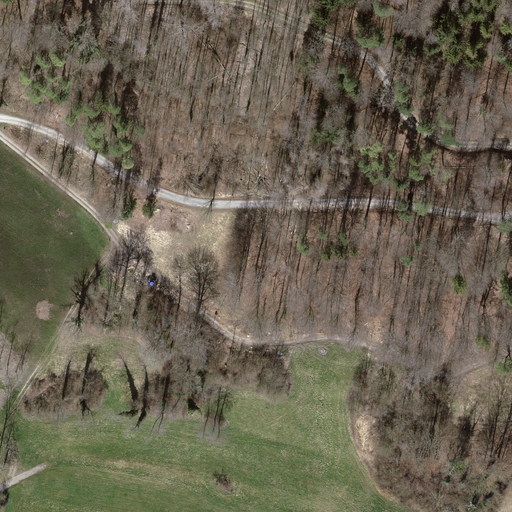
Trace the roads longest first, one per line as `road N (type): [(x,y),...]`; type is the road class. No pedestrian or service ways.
road 1 (track): [(0,121),(60,137),(183,198),(347,199),(511,220)]
road 2 (track): [(511,145),(444,143),(406,119),(388,79),(355,47),(273,5),(179,0)]
road 3 (track): [(227,333),(140,265),(90,209),(0,134)]
road 4 (track): [(227,333),(249,342),(335,335),(454,376),(511,351)]
